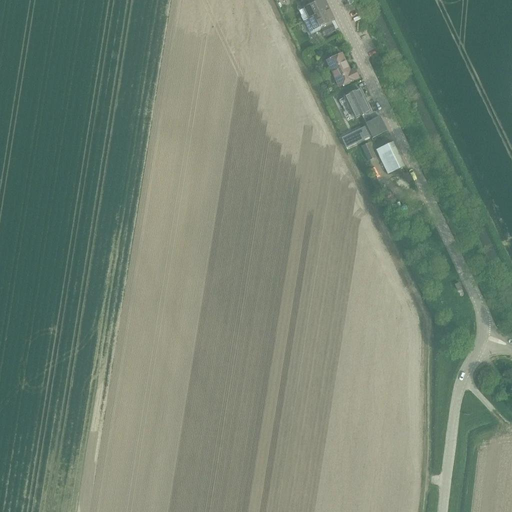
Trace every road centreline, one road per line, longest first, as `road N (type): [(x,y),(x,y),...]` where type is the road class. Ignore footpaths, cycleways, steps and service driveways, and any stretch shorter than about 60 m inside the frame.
road 1 (track): [(80,511),(161,0)]
road 2 (tertiary): [(483,335),(479,305),(333,0)]
road 3 (unclassified): [(442,511),(458,391),(483,335)]
